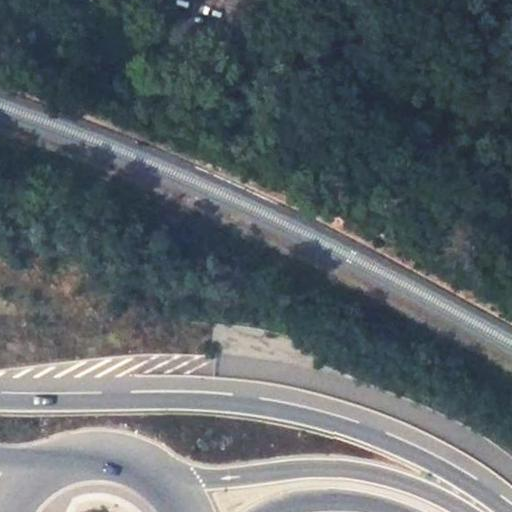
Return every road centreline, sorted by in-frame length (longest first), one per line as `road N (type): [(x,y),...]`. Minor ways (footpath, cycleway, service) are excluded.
road 1 (motorway): [(507,511),(406,450),(269,407),(172,398),(0,400)]
road 2 (motorway): [(466,511),(387,476),(323,466),(164,478)]
road 3 (motorway): [(265,511),(321,499),(400,511)]
